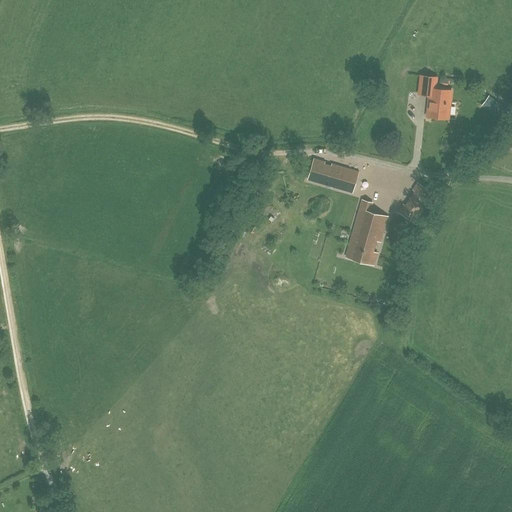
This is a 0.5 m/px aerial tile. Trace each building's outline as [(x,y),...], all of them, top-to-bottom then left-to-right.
[(429,116),(448,119),(451,91),(435,89),(436,78),(421,76),(419,94),(429,95),(428,102),(430,103),(429,116)] [(489,95),(487,97),(481,106),(501,120),(504,117),(508,111),(509,109),(489,95)] [(308,180),(336,188),(352,192),(358,172),(332,164),(331,165),(324,163),(324,162),(314,159),(309,176),(308,180)] [(433,191),(418,182),(413,190),(415,191),(406,205),(404,204),(399,212),(414,221),(433,191)] [(362,200),(345,257),(374,265),(377,253),(371,251),(374,239),(380,241),(387,217),(370,212),(372,203),(362,200)]
